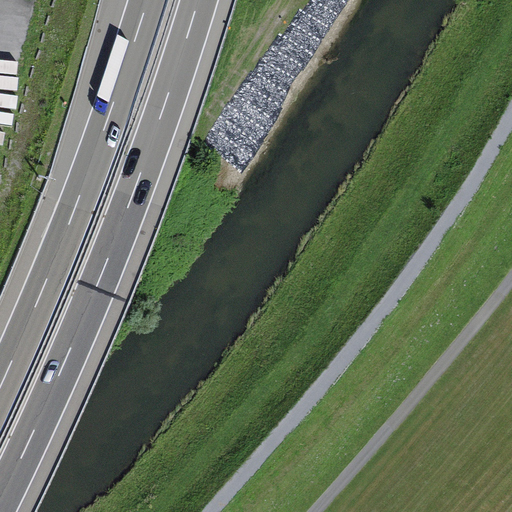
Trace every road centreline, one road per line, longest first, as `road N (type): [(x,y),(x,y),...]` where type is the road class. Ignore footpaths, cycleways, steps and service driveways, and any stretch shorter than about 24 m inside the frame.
road 1 (motorway): [(1,511),(102,288),(204,0)]
road 2 (track): [(511,120),(467,200),(310,406),(216,511)]
road 3 (motorway): [(150,0),(78,207),(0,394)]
road 4 (track): [(511,272),(318,511)]
